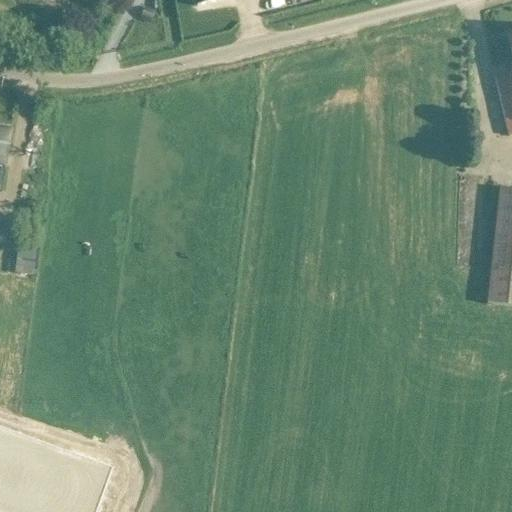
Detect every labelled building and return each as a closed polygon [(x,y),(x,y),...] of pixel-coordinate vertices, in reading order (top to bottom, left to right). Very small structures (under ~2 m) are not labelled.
[(146,10),(141,20),(149,23),(154,13),(146,10)] [(7,16),(0,28),(0,34),(9,40),(19,22),(7,16)] [(511,137),(511,34),(507,36),(511,55),(511,74),(496,78),(500,98),(510,138),(511,137)] [(0,191),(1,191),(8,151),(11,131),(0,129),(0,191)] [(486,304),(511,306),(511,190),(498,189),(490,267),(486,304)] [(30,265),(28,277),(41,280),(43,267),(30,265)]
